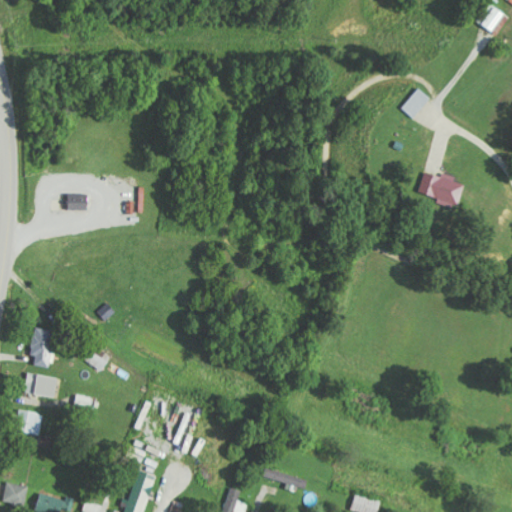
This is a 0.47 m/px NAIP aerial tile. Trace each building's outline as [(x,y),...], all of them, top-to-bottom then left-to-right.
[(479,24),(499,36),(511,16),(490,4),(479,24)] [(414,119),(432,97),(420,87),(402,109),(414,119)] [(466,184),(456,181),(457,176),(443,173),(443,176),(426,171),(420,193),(450,201),(450,203),(460,206),(466,184)] [(90,210),(91,193),(71,193),(70,209),(90,210)] [(31,355),(37,356),(35,365),(51,367),(58,331),(36,327),(31,355)] [(60,376),(30,373),(27,393),(58,396),(60,376)] [(91,409),(94,398),(79,394),(77,405),(91,409)] [(46,415),(17,408),(13,427),(41,435),(46,415)] [(39,444),(56,448),(58,439),(41,435),(39,444)] [(145,511),(159,476),(140,469),(130,500),(125,498),(123,505),(127,507),(125,511),(145,511)] [(288,481),(287,489),(299,491),(299,487),(308,488),(310,477),(265,469),(264,477),(288,481)] [(30,487),(9,481),(4,501),(25,506),(30,487)] [(223,511),(247,511),(250,503),(240,500),(243,490),(230,487),(223,511)] [(359,511),(380,511),(385,501),(360,492),(353,510),(359,511)] [(40,493),(36,511),(40,511),(61,511),(62,510),(73,511),(75,500),(40,493)] [(102,511),(104,506),(86,500),(82,511),(102,511)]
